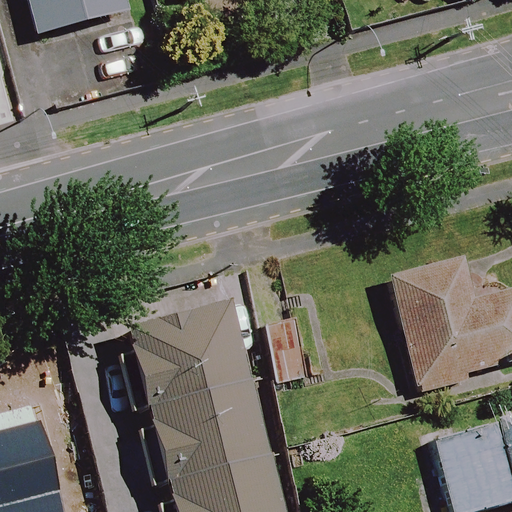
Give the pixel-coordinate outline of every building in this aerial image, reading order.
[(121,17),(116,0),(16,0),(27,42),(121,17)] [(137,78),(133,46),(85,53),(90,85),(137,78)] [(466,308),(454,265),(378,287),(409,396),(511,366),(511,304),(509,295),(466,308)] [(272,511),(222,312),(113,340),(119,361),(104,365),(119,423),(133,419),(137,434),(124,438),(141,501),(153,498),(157,511),(152,511),(272,511)] [(289,324),(258,329),(267,391),(298,386),(289,324)] [(0,511),(58,511),(32,410),(0,418),(0,511)] [(500,511),(511,509),(511,428),(427,452),(442,511),(500,511)]
